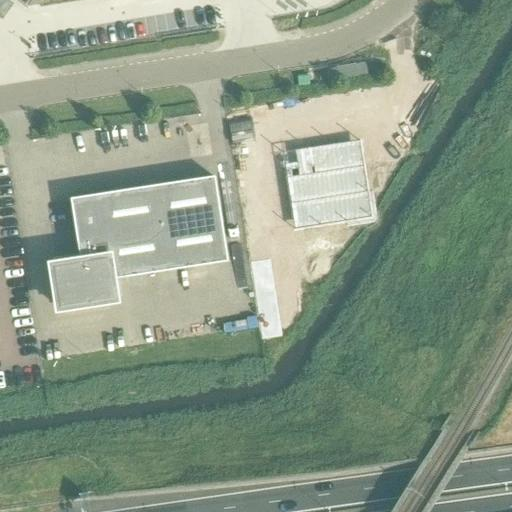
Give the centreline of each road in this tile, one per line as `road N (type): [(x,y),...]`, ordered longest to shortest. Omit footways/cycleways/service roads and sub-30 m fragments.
road 1 (unclassified): [(0,99),(330,47),(409,0)]
road 2 (trunk): [(511,469),(216,511)]
